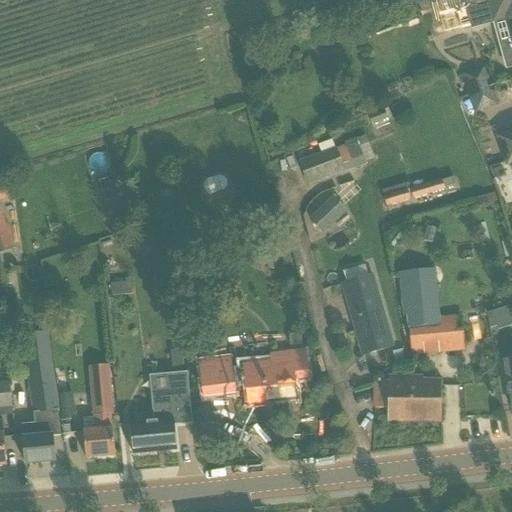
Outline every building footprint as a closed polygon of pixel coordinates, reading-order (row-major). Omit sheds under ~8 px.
[(511,0),(463,0),(471,26),(493,20),(507,69),(511,67),(511,0)] [(247,68),(251,69),(256,68),(259,65),(260,61),(259,57),(256,54),(252,52),(247,53),(244,57),(243,61),(244,65),(247,68)] [(469,99),(488,93),(487,88),(486,82),(488,81),(483,67),(461,75),(469,99)] [(246,88),(249,98),(259,95),(257,85),(246,88)] [(492,92),(489,93),(469,99),(474,113),(496,105),(492,92)] [(511,132),(498,137),(508,164),(510,163),(510,165),(511,164),(511,132)] [(336,146),(298,162),(307,186),(344,171),(345,172),(366,164),(366,163),(375,159),(366,136),(356,140),(355,139),(344,143),(345,145),(337,148),(336,146)] [(1,180),(5,190),(18,185),(15,175),(1,180)] [(211,195),(213,194),(222,191),(223,191),(225,190),(226,189),(227,187),(227,186),(228,184),(227,183),(227,181),(227,180),(226,178),(224,177),(223,177),(222,176),(220,176),(218,176),(217,176),(208,179),(207,180),(205,180),(204,182),(203,183),(203,184),(202,186),(202,188),(203,189),(203,191),(204,192),(205,193),(207,194),(208,194),(210,195),(211,195)] [(452,178),(441,181),(440,180),(409,188),(408,183),(381,191),(385,207),(455,187),(452,178)] [(347,212),(333,198),(309,221),(323,236),(347,212)] [(0,252),(18,249),(16,236),(7,237),(1,205),(0,205),(0,252)] [(344,284),(365,356),(391,349),(371,277),(368,278),(365,266),(343,273),(346,283),(344,284)] [(407,314),(412,356),(465,351),(461,316),(438,318),(438,311),(439,311),(434,271),(402,274),(406,314),(407,314)] [(131,283),(110,285),(111,298),(132,296),(131,283)] [(497,328),(492,313),(487,315),(490,330),(497,328)] [(232,367),(231,359),(230,359),(229,357),(200,361),(206,404),(207,404),(206,397),(234,394),(235,401),(236,401),(234,381),(248,379),(251,411),(252,411),(251,402),(295,398),(295,406),(297,406),(294,379),(309,378),(305,349),(271,353),(272,360),(243,364),(243,366),(232,367)] [(8,367),(0,367),(0,408),(12,407),(10,382),(9,383),(8,367)] [(90,369),(95,417),(113,415),(108,367),(90,369)] [(61,437),(53,369),(27,371),(32,414),(31,414),(32,425),(22,426),(26,465),(55,462),(53,437),(61,437)] [(387,422),(441,423),(440,383),(424,383),(424,379),(390,378),(390,383),(376,382),(375,409),(388,409),(387,422)] [(130,425),(133,455),(177,451),(174,421),(190,419),(187,389),(153,392),(156,423),(130,425)] [(60,404),(73,402),(72,395),(59,396),(60,404)] [(112,429),(111,417),(95,418),(83,419),(84,432),(86,459),(115,457),(113,429),(112,429)]
